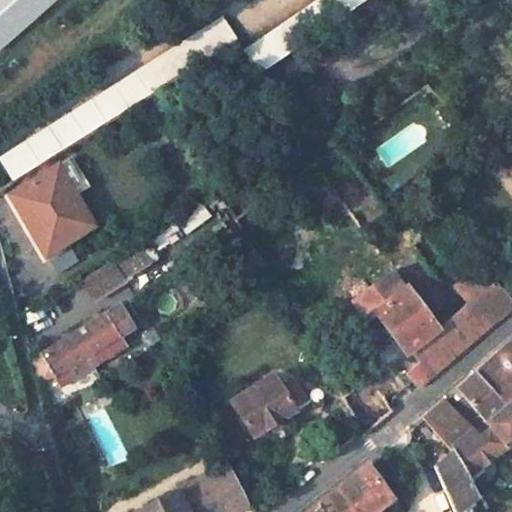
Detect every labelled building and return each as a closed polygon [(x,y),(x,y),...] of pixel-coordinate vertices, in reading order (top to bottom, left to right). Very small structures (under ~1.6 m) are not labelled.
[(0,0),(0,49),(56,0),(0,0)] [(320,0),(246,52),(262,74),(288,55),(368,0),(320,0)] [(223,18),(1,158),(15,181),(236,39),(223,18)] [(60,166),(20,189),(38,219),(28,224),(46,254),(96,225),(60,166)] [(20,189),(10,195),(28,224),(38,219),(20,189)] [(198,205),(175,226),(185,236),(208,215),(198,205)] [(107,264),(83,280),(95,299),(119,283),(147,265),(135,246),(107,264)] [(395,270),(353,300),(368,323),(379,314),(408,353),(413,348),(423,360),(407,374),(414,384),(423,388),(459,357),(438,329),(395,270)] [(462,309),(438,329),(459,357),(508,314),(511,310),(511,299),(495,280),(462,309)] [(129,300),(42,353),(56,375),(144,323),(129,300)] [(511,341),(476,373),(506,406),(511,400),(511,341)] [(476,373),(458,390),(508,449),(511,445),(511,400),(506,406),(476,373)] [(274,375),(231,401),(254,437),(312,401),(298,379),(283,388),(274,375)] [(355,393),(342,402),(350,415),(364,405),(355,393)] [(443,403),(425,418),(454,451),(469,479),(498,458),(480,437),(473,429),(469,433),(443,403)] [(425,418),(411,430),(434,467),(454,451),(425,418)] [(490,428),(480,437),(498,458),(508,449),(490,428)] [(454,451),(434,467),(454,511),(459,511),(479,497),(469,479),(454,451)] [(252,511),(229,465),(136,511),(252,511)] [(368,465),(317,507),(321,511),(378,511),(395,499),(368,465)]
